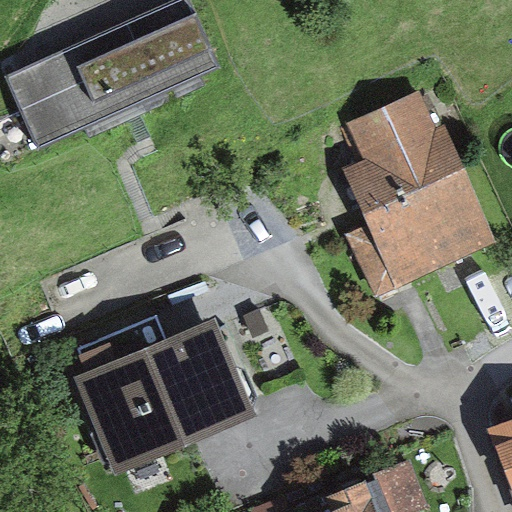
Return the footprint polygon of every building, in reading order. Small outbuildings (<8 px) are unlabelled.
[(185,0),(7,80),(38,147),(129,106),(215,68),(185,0)] [(511,121),(495,90),(355,166),(427,297),(511,251),(511,121)] [(247,414),(211,326),(81,379),(117,467),(247,414)] [(511,420),(488,430),(511,489),(511,420)] [(382,511),(369,481),(297,511),(382,511)]
